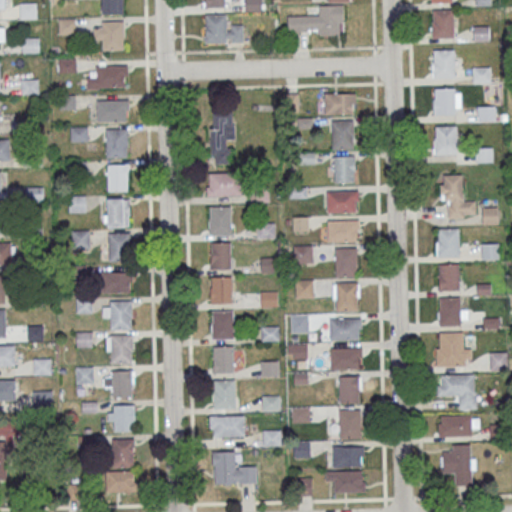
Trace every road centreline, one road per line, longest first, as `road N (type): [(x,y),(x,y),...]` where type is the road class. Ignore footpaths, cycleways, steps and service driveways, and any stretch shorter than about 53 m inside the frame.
road 1 (residential): [(174,511),(161,0)]
road 2 (residential): [(401,511),(389,0)]
road 3 (residential): [(391,66),(163,72)]
